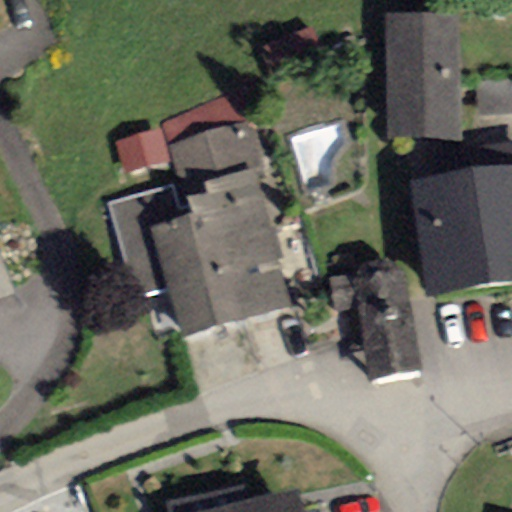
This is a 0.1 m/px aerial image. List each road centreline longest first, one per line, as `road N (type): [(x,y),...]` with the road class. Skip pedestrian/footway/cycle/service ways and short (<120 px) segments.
road 1 (residential): [(412,403),(242,405),(73,458),(0,498)]
road 2 (track): [(412,403),(378,215),(367,0)]
